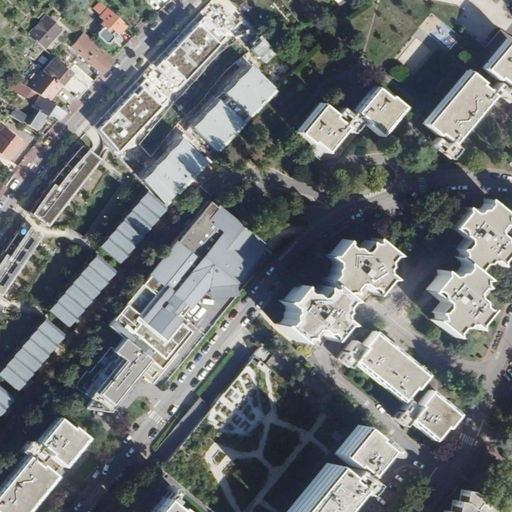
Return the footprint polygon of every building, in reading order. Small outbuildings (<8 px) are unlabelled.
[(239,8),(238,8),(247,18),(247,17),(253,13),(244,3),(239,8)] [(100,15),(98,16),(117,34),(125,25),(102,4),(96,11),(100,15)] [(45,15),(27,36),(43,50),(62,29),(45,15)] [(146,24),(141,19),(134,27),(139,32),(146,24)] [(301,26),(297,30),(301,36),(306,32),(301,26)] [(262,44),(248,29),(230,45),(244,60),(262,44)] [(83,33),(70,47),(100,73),(113,60),(83,33)] [(171,52),(173,55),(162,64),(172,76),(193,59),(200,67),(199,67),(203,72),(211,65),(207,61),(208,60),(189,37),(171,52)] [(511,43),(505,38),(482,66),(495,78),(497,76),(498,77),(510,87),(511,85),(511,43)] [(417,39),(397,60),(411,72),(430,51),(417,39)] [(68,50),(58,62),(87,88),(92,82),(71,63),(76,57),(68,50)] [(280,62),(275,56),(266,65),(271,70),(280,62)] [(52,57),(41,71),(76,100),(87,88),(58,62),(52,57)] [(155,75),(147,63),(127,80),(131,85),(135,91),(155,75)] [(479,81),(465,69),(422,122),(435,133),(437,131),(451,143),(492,94),(477,83),(479,81)] [(12,79),(6,87),(21,97),(23,95),(33,102),(37,96),(12,79)] [(252,86),(248,80),(236,93),(241,99),(252,86)] [(386,97),(372,85),(352,110),(366,121),(365,123),(379,134),(402,106),(388,95),(386,97)] [(64,113),(44,100),(26,127),(40,136),(42,133),(44,135),(64,113)] [(332,113),(319,102),(296,130),(309,141),(311,139),(325,150),(344,127),(334,118),(330,115),(332,113)] [(146,117),(133,131),(149,147),(162,133),(160,131),(165,126),(151,109),(144,115),(146,117)] [(14,115),(11,113),(9,116),(20,123),(24,116),(17,111),(14,115)] [(109,119),(114,124),(114,125),(107,132),(113,138),(127,125),(115,113),(109,119)] [(21,142),(2,127),(0,129),(0,156),(6,161),(2,166),(12,175),(17,168),(7,160),(21,142)] [(98,160),(80,145),(63,165),(41,194),(28,213),(46,226),(98,160)] [(165,206),(145,191),(99,246),(118,263),(165,206)] [(437,273),(424,288),(438,300),(430,310),(432,312),(433,317),(427,317),(448,334),(448,330),(452,324),(457,324),(459,321),(464,321),(471,327),(471,321),(484,306),(469,294),(477,284),(475,282),(475,281),(475,278),(480,277),(473,271),(472,268),(477,261),(481,261),(483,258),(488,258),(495,263),(495,258),(507,243),(493,231),(502,221),(499,219),(499,214),(504,214),(484,198),(483,198),(485,202),(480,207),(475,207),(472,211),(469,211),(461,205),(461,210),(449,225),(456,231),(463,237),(455,247),(457,249),(457,254),(453,255),(459,260),(460,265),(459,266),(455,270),(451,271),(449,273),(444,274),(436,268),(437,273)] [(210,204),(206,201),(147,275),(165,289),(167,287),(173,292),(171,294),(186,307),(198,293),(203,291),(228,283),(233,281),(262,245),(258,242),(248,234),(235,223),(216,209),(210,204)] [(0,295),(40,235),(22,223),(0,255),(0,295)] [(330,267),(331,273),(327,277),(322,278),(326,281),(325,282),(326,286),(322,286),(320,285),(316,289),(313,293),(311,295),(296,284),(284,299),(279,299),(286,305),(286,311),(284,313),(284,317),(280,323),(276,323),(296,340),(296,339),(296,335),(300,335),(303,337),(312,326),(326,338),(339,323),(343,322),(336,316),(335,316),(335,311),(338,308),(337,303),(341,298),(347,298),(342,294),(342,290),(347,290),(349,291),(358,281),(372,292),(372,293),(385,277),(389,277),(382,271),(382,266),(385,263),(384,259),(388,254),(394,253),(373,236),(372,237),(373,241),(368,242),(365,240),(357,250),(342,238),(329,254),(325,254),(332,260),(332,265),(330,267)] [(266,248),(262,245),(233,281),(228,283),(233,297),(270,251),(266,248)] [(114,270),(95,255),(48,311),(67,326),(114,270)] [(147,275),(106,326),(111,329),(122,338),(128,343),(129,344),(135,349),(144,355),(148,359),(150,361),(156,365),(169,376),(233,297),(207,306),(203,291),(198,293),(186,307),(171,294),(173,292),(167,287),(165,289),(147,275)] [(228,283),(203,291),(207,306),(233,297),(228,283)] [(63,334),(44,319),(0,371),(0,376),(17,390),(63,334)] [(359,344),(362,346),(351,360),(399,400),(411,385),(413,387),(424,372),(412,362),(396,350),(378,335),(371,330),(359,344)] [(128,343),(122,338),(113,349),(110,347),(89,372),(86,370),(78,380),(75,387),(81,393),(81,397),(83,405),(84,406),(109,412),(132,382),(130,380),(135,373),(138,375),(150,361),(148,359),(144,355),(135,349),(129,344),(128,343)] [(261,338),(161,470),(192,493),(197,492),(197,487),(201,487),(200,479),(198,478),(197,471),(202,465),(198,463),(197,456),(212,436),(249,433),(263,414),(276,412),(275,407),(281,399),(279,377),(264,365),(261,338)] [(138,375),(135,373),(130,380),(132,382),(138,375)] [(0,413),(13,398),(0,387),(0,413)] [(416,403),(418,405),(407,419),(431,438),(443,424),(445,426),(456,412),(443,402),(428,389),(422,396),(417,403),(416,403)] [(56,416),(36,441),(50,452),(48,454),(62,466),(63,464),(81,442),(84,439),(85,437),(71,426),(70,428),(56,416)] [(369,435),(356,424),(333,452),(346,463),(348,461),(363,473),(379,453),(382,449),(368,437),(369,435)] [(25,455),(8,475),(5,479),(0,484),(0,511),(24,511),(30,505),(32,502),(52,477),(54,475),(40,464),(38,466),(25,455)] [(339,473),(325,462),(283,511),(330,511),(339,502),(343,497),(352,486),(337,475),(339,473)] [(371,464),(363,474),(368,477),(375,467),(371,464)] [(493,511),(479,500),(468,491),(462,490),(459,502),(453,501),(451,511),(445,511),(444,511),(493,511)] [(148,511),(182,511),(176,507),(175,508),(161,497),(156,503),(152,508),(148,511)]
